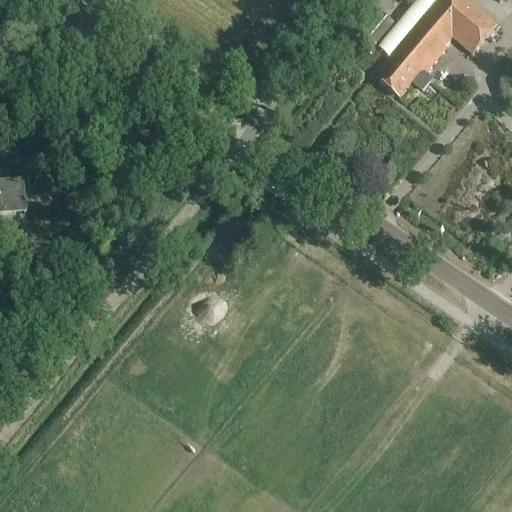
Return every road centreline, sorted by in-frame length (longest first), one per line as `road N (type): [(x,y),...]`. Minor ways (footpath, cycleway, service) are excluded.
road 1 (track): [(209,184),(0,439)]
road 2 (tertiary): [(511,317),(247,138)]
road 3 (tertiary): [(247,138),(46,0)]
